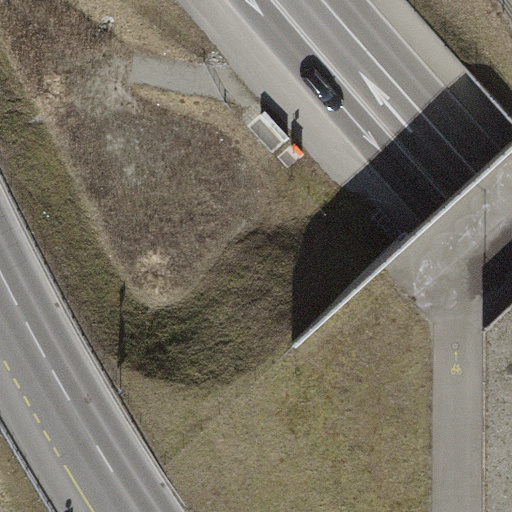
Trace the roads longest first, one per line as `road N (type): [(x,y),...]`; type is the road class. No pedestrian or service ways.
road 1 (trunk): [(511,242),(298,0)]
road 2 (primary): [(0,267),(142,511)]
